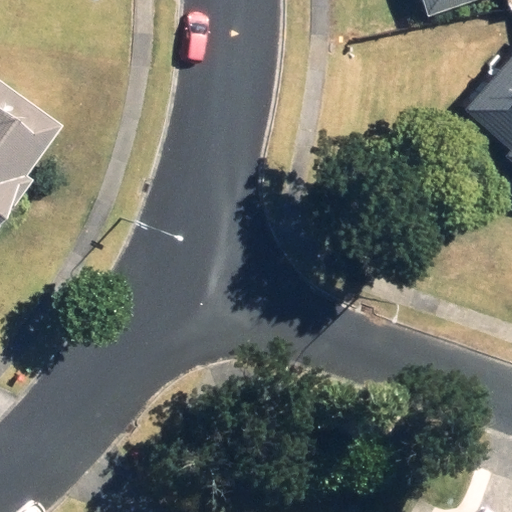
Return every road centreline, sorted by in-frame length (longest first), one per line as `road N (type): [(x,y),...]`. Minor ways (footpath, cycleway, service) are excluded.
road 1 (residential): [(171,266),(511,404)]
road 2 (residential): [(171,266),(102,395),(0,491)]
road 3 (residential): [(225,0),(222,129),(171,266)]
